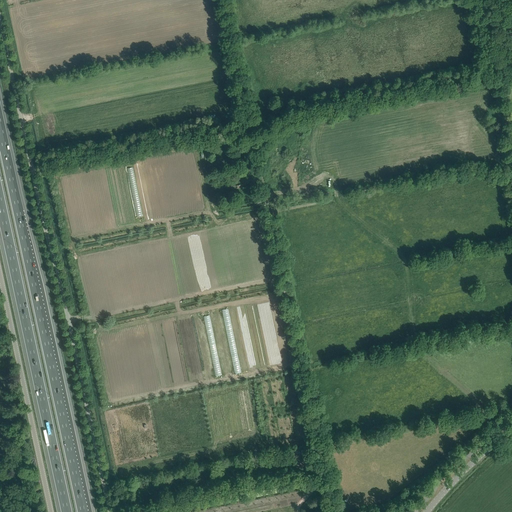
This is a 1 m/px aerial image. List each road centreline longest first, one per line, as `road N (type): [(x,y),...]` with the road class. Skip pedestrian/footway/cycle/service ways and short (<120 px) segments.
road 1 (unclassified): [(110,511),(0,19)]
road 2 (motorway): [(82,511),(0,124)]
road 3 (motorway): [(0,201),(66,511)]
road 4 (tertiary): [(51,511),(0,275)]
road 5 (secondary): [(426,511),(511,427)]
